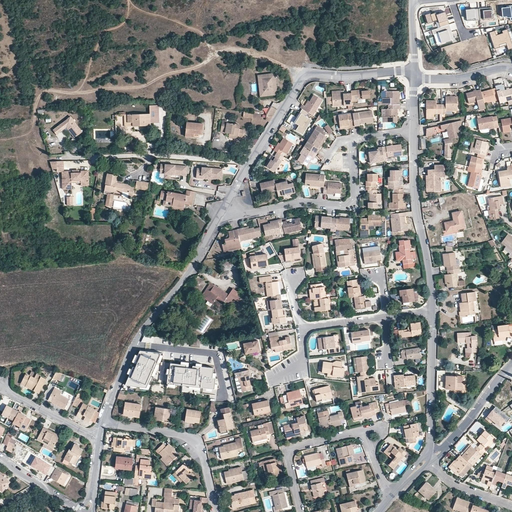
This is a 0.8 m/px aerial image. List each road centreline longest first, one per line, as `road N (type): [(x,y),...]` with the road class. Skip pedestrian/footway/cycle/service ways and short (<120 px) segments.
road 1 (residential): [(226,203),(247,213),(300,202),(348,206),(356,140),(414,130)]
road 2 (residential): [(103,419),(140,332),(190,270),(226,203)]
road 3 (track): [(81,90),(143,87),(237,47),(263,50),(311,74)]
road 4 (track): [(127,0),(122,23),(89,59),(81,90),(44,89),(22,135),(0,136)]
road 5 (residential): [(249,165),(311,74),(413,70)]
road 6 (residential): [(391,494),(366,439),(350,432),(290,452),(301,511)]
road 7 (residential): [(51,156),(147,153),(249,165)]
road 8 (residential): [(414,130),(413,188),(433,311)]
road 9 (residential): [(103,419),(195,441),(215,511)]
road 10 (residential): [(433,311),(426,458)]
